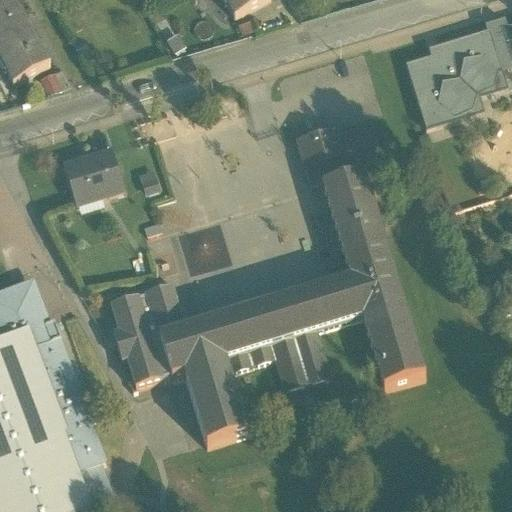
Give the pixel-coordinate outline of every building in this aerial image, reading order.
[(0,0),(0,67),(14,92),(50,72),(9,0),(0,0)] [(222,0),(237,26),(273,7),(269,0),(222,0)] [(511,32),(507,34),(504,25),(485,31),(487,37),(489,37),(501,75),(511,71),(511,32)] [(406,70),(426,136),(454,128),(452,122),(469,116),(473,100),(474,99),(490,94),(495,76),(501,75),(489,37),(487,37),(438,52),(440,60),(430,63),(406,70)] [(83,44),(72,50),(79,63),(90,57),(83,44)] [(440,60),(438,52),(428,55),(430,63),(440,60)] [(508,96),(501,75),(495,76),(490,94),(474,99),(473,100),(469,116),(452,122),(454,128),(483,119),(479,104),(508,96)] [(54,80),(63,98),(71,96),(60,77),(54,80)] [(63,98),(54,80),(40,86),(48,102),(63,98)] [(316,194),(323,192),(323,191),(364,179),(364,180),(384,174),(372,133),(340,142),(338,135),(297,147),(309,189),(314,187),(316,194)] [(64,173),(76,214),(79,213),(77,208),(100,201),(101,206),(124,199),(111,158),(64,173)] [(425,384),(364,180),(364,179),(323,191),(323,192),(351,286),(363,326),(384,396),(425,384)] [(79,213),(101,206),(100,201),(77,208),(79,213)] [(317,340),(363,326),(351,286),(281,307),(293,347),(293,348),(317,340)] [(0,511),(99,511),(115,507),(56,347),(61,345),(54,328),(40,333),(25,292),(0,300),(0,511)] [(136,393),(171,382),(160,343),(185,335),(172,292),(145,300),(147,306),(140,308),(138,302),(111,310),(119,337),(113,339),(122,367),(128,366),(136,393)] [(511,303),(499,310),(505,322),(511,319),(511,303)] [(281,307),(214,327),(227,367),(226,368),(230,382),(275,369),(271,353),(293,347),(281,307)] [(214,327),(185,335),(160,343),(171,382),(171,384),(185,380),(226,368),(227,367),(214,327)] [(331,385),(317,340),(293,348),(293,347),(271,353),(275,369),(284,399),(331,385)] [(230,382),(226,368),(185,380),(207,452),(248,439),(230,382)]
